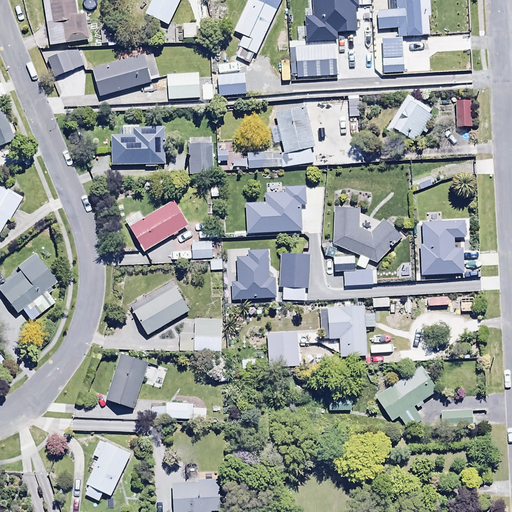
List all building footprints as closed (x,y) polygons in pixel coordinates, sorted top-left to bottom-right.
[(41,0),(49,46),(88,40),(83,13),(75,15),(72,0),(41,0)] [(150,0),(144,13),(167,25),(179,0),(150,0)] [(276,11),(251,0),(247,0),(233,33),(242,36),(237,47),(239,47),(234,58),(249,64),(253,54),(256,55),(276,11)] [(387,0),(388,10),(386,10),(339,12),(340,15),(321,15),(321,38),(374,36),(374,30),(398,29),(398,37),(429,36),(428,17),(429,17),(428,0),(387,0)] [(196,24),(181,25),(182,40),(196,39),(196,24)] [(143,53),(89,69),(98,99),(150,84),(149,81),(158,78),(152,55),(144,57),(143,53)] [(196,73),(165,75),(166,101),(198,99),(196,73)] [(388,133),(391,129),(414,143),(431,116),(428,114),(430,110),(405,95),(384,131),(388,133)] [(469,101),(450,101),(451,129),(471,128),(469,101)] [(246,153),(246,170),(282,169),(312,163),(310,149),(312,149),(304,106),(273,112),(277,129),(270,131),(273,145),(281,143),(282,152),(246,153)] [(122,136),(110,136),(110,165),(145,165),(145,168),(155,168),(155,163),(162,163),(162,128),(138,129),(138,126),(122,126),(122,136)] [(211,138),(188,139),(188,178),(212,178),(211,138)] [(227,152),(216,152),(216,163),(227,163),(227,152)] [(245,156),(229,156),(229,168),(245,168),(245,156)] [(0,231),(7,220),(8,221),(21,198),(5,189),(4,191),(0,188),(0,231)] [(144,252),(171,234),(173,236),(176,234),(175,232),(186,224),(171,201),(142,221),(136,213),(124,222),(144,252)] [(358,210),(334,208),(333,245),(375,263),(399,237),(383,220),(370,233),(358,228),(358,210)] [(210,241),(190,243),(191,261),(212,259),(210,241)] [(20,274),(0,288),(0,293),(15,315),(21,310),(29,322),(54,305),(44,290),(55,283),(35,254),(16,268),(20,274)] [(309,255),(280,254),(278,289),(282,289),(282,297),(307,298),(309,255)] [(221,260),(209,261),(209,271),(222,270),(221,260)] [(224,273),(226,273),(227,302),(242,302),(241,265),(224,266),(224,273)] [(130,307),(147,336),(188,311),(171,282),(130,307)] [(365,306),(320,307),(320,340),(338,339),(339,358),(366,357),(365,306)] [(178,335),(179,352),(220,352),(220,320),(192,320),(192,321),(182,321),(182,335),(178,335)] [(295,333),(266,334),(267,369),(296,368),(295,333)] [(120,355),(105,400),(132,409),(148,364),(120,355)] [(253,360),(241,361),(241,370),(254,369),(253,360)] [(419,367),(374,398),(391,422),(398,417),(407,430),(422,420),(413,407),(415,406),(416,408),(421,404),(420,403),(436,391),(419,367)] [(327,396),(328,411),(349,411),(349,396),(327,396)] [(192,404),(165,403),(164,418),(191,420),(192,404)] [(163,407),(147,408),(147,420),(163,419),(163,407)] [(470,410),(440,411),(440,427),(471,425),(470,410)] [(92,456),(97,458),(85,485),(88,486),(83,496),(97,502),(102,493),(110,496),(129,454),(100,440),(92,456)] [(196,483),(170,484),(171,511),(217,511),(216,479),(196,480),(196,483)]
